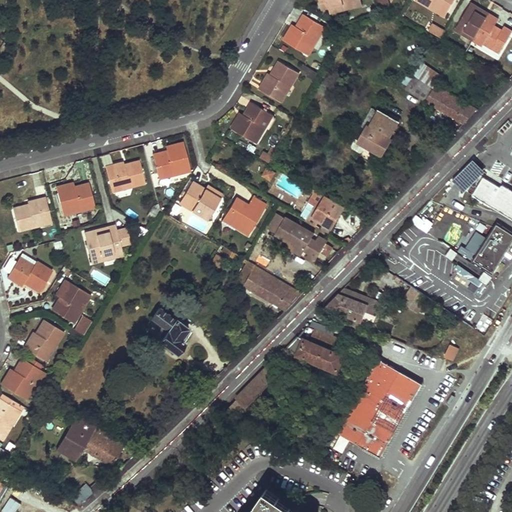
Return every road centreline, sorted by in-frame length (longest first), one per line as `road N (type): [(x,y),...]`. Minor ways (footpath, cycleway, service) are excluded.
road 1 (unclassified): [(89,511),(511,92)]
road 2 (residential): [(279,0),(203,111),(0,163)]
road 3 (secondary): [(511,325),(398,511)]
road 4 (secondary): [(435,511),(511,390)]
